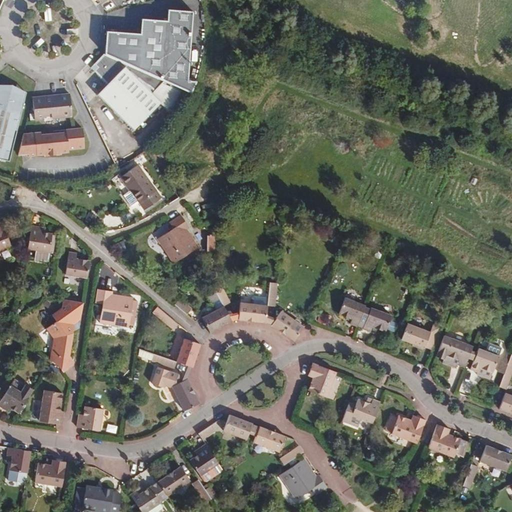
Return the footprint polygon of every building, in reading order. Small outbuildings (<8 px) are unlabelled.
[(104,54),(163,80),(191,92),(195,82),(186,81),(191,11),(167,9),(166,20),(141,18),(140,33),(106,31),(104,54)] [(151,93),(163,80),(104,54),(94,64),(97,67),(94,70),(108,84),(98,94),(135,128),(160,101),(151,93)] [(0,84),(0,102),(2,93),(9,90),(22,94),(25,99),(26,92),(17,85),(0,84)] [(0,158),(9,161),(25,99),(22,94),(9,90),(2,93),(0,102),(0,158)] [(34,120),(72,116),(70,94),(32,98),(34,120)] [(63,132),(63,130),(52,131),(53,134),(41,135),(41,132),(23,134),(18,155),(28,154),(29,156),(44,155),(45,156),(61,154),(61,153),(69,152),(69,150),(85,148),(83,128),(66,130),(66,132),(63,132)] [(120,177),(126,185),(127,184),(131,190),(130,190),(144,210),(161,198),(137,165),(120,177)] [(185,231),(187,230),(189,228),(181,216),(170,224),(174,230),(158,241),(174,264),(199,247),(193,238),(191,239),(185,231)] [(1,221),(0,221),(0,248),(10,245),(1,221)] [(38,231),(39,227),(31,226),(27,248),(37,250),(35,259),(47,260),(48,252),(53,253),(56,235),(52,235),(52,233),(43,232),(38,231)] [(207,251),(213,251),(215,251),(215,236),(207,236),(207,251)] [(89,261),(75,258),(76,253),(69,252),(65,274),(87,278),(89,261)] [(213,285),(223,306),(230,302),(219,282),(213,285)] [(270,282),(267,306),(274,306),(277,283),(270,282)] [(474,293),(474,292),(472,287),(472,286),(472,285),(462,288),(465,296),(474,293)] [(289,287),(284,297),(294,301),(298,292),(289,287)] [(213,303),(220,299),(214,288),(206,292),(212,303),(213,303)] [(111,297),(112,294),(112,291),(98,289),(95,303),(103,304),(99,323),(128,327),(133,298),(122,296),(121,298),(111,297)] [(166,297),(171,300),(175,295),(171,292),(166,297)] [(175,295),(171,300),(170,301),(186,314),(191,309),(175,295)] [(239,313),(238,319),(238,320),(265,322),(266,316),(267,306),(268,298),(254,296),(252,298),(252,304),(240,303),(239,313)] [(53,344),(51,360),(57,364),(63,372),(73,365),(73,361),(69,355),(72,332),(76,329),(73,325),(80,320),(83,302),(63,299),(62,309),(52,315),(56,321),(47,328),(56,341),(53,344)] [(231,320),(228,315),(223,306),(220,299),(213,303),(217,310),(202,317),(210,333),(231,321),(231,320)] [(357,327),(364,308),(365,307),(344,299),(338,315),(351,320),(349,325),(357,328),(357,327)] [(153,312),(173,330),(178,324),(157,306),(153,312)] [(369,310),(364,308),(357,327),(362,328),(362,330),(369,332),(371,328),(384,333),(390,316),(370,309),(369,310)] [(276,319),(272,324),(272,325),(294,341),(303,327),(281,311),(276,319)] [(276,319),(266,316),(265,322),(272,324),(276,319)] [(432,325),(430,332),(407,323),(401,339),(424,348),(424,347),(431,350),(439,328),(432,325)] [(468,358),(471,350),(472,346),(444,336),(436,357),(443,359),(442,363),(452,366),(456,367),(457,365),(464,367),(468,358)] [(200,344),(184,339),(176,362),(192,367),(200,344)] [(477,353),(474,360),(470,369),(477,372),(476,375),(490,379),(498,356),(478,348),(477,353)] [(174,369),(176,362),(139,349),(138,355),(152,360),(152,361),(174,369)] [(477,353),(471,350),(468,358),(474,360),(477,353)] [(504,374),(499,387),(506,389),(511,372),(511,354),(509,359),(507,365),(504,374)] [(502,360),(498,372),(504,374),(507,365),(509,359),(505,358),(502,360)] [(308,390),(326,397),(336,372),(312,363),(308,375),(313,377),(308,390)] [(169,386),(172,386),(184,411),(199,403),(186,378),(181,381),(177,374),(157,367),(152,384),(163,388),(166,382),(169,386)] [(24,386),(14,379),(0,401),(0,406),(9,412),(11,408),(19,413),(33,390),(25,384),(24,386)] [(58,416),(59,411),(62,393),(44,390),(39,421),(62,425),(63,417),(58,416)] [(511,413),(511,395),(505,393),(499,409),(511,413)] [(380,402),(373,399),(368,397),(366,402),(358,399),(356,405),(349,402),(342,421),(353,425),(356,417),(372,423),(380,402)] [(82,420),(78,419),(77,427),(99,431),(103,409),(84,406),(83,415),(82,420)] [(413,415),(411,420),(398,415),(397,417),(391,414),(385,430),(391,432),(391,433),(417,443),(425,420),(413,415)] [(229,415),(223,431),(246,439),(252,424),(229,415)] [(469,442),(447,434),(449,429),(437,424),(428,448),(453,457),(454,454),(463,457),(469,442)] [(198,434),(202,440),(215,431),(211,425),(198,434)] [(253,442),(279,452),(285,436),(259,426),(253,442)] [(210,469),(218,463),(205,444),(199,448),(201,452),(196,455),(189,460),(200,475),(210,469)] [(303,452),(299,446),(280,458),(284,465),(303,452)] [(494,467),(506,471),(511,455),(486,446),(480,461),(494,467)] [(12,453),(9,470),(27,473),(30,451),(8,448),(7,453),(12,453)] [(314,478),(308,469),(310,468),(304,458),(279,475),(295,499),(311,489),(315,494),(326,487),(318,474),(314,478)] [(38,463),(35,482),(61,487),(65,462),(46,459),(45,464),(38,463)] [(223,471),(218,463),(210,469),(215,476),(223,471)] [(469,488),(478,466),(471,464),(463,486),(469,488)] [(180,466),(157,482),(167,496),(190,480),(180,466)] [(503,479),(506,471),(494,467),(491,475),(503,479)] [(198,479),(192,483),(205,503),(211,499),(198,479)] [(167,496),(157,482),(144,490),(141,484),(134,488),(135,490),(131,493),(141,511),(145,511),(167,497),(167,496)] [(112,490),(86,486),(85,488),(78,486),(75,502),(83,503),(82,508),(107,511),(117,511),(120,494),(112,492),(112,490)]
